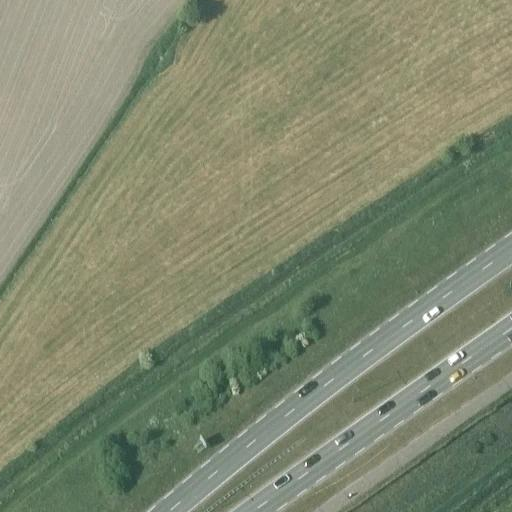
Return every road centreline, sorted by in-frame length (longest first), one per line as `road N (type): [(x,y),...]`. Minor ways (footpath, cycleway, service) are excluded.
road 1 (primary): [(511,249),(168,511)]
road 2 (primary): [(253,511),(511,328)]
